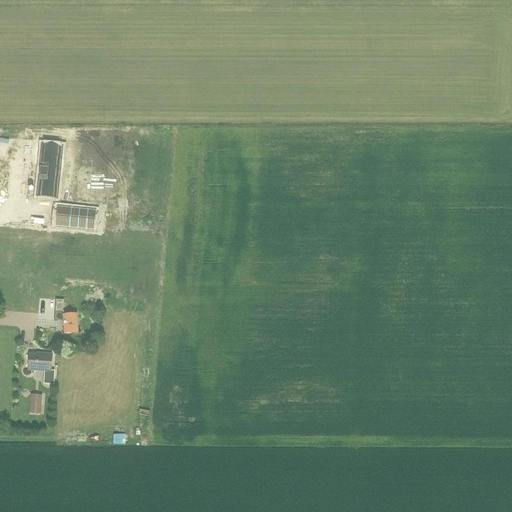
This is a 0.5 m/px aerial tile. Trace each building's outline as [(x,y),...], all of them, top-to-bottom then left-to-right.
[(105,153),(121,154),(121,138),(95,137),(95,144),(105,144),(105,153)] [(60,157),(42,155),(39,187),(57,188),(60,157)] [(63,301),(56,300),(55,320),(63,320),(64,334),(78,333),(77,313),(62,314),(63,301)] [(55,371),(52,371),(53,354),(40,354),(39,356),(29,356),(28,370),(45,371),(44,383),(54,384),(55,371)] [(40,414),(40,405),(41,395),(32,395),(30,413),(40,414)]
